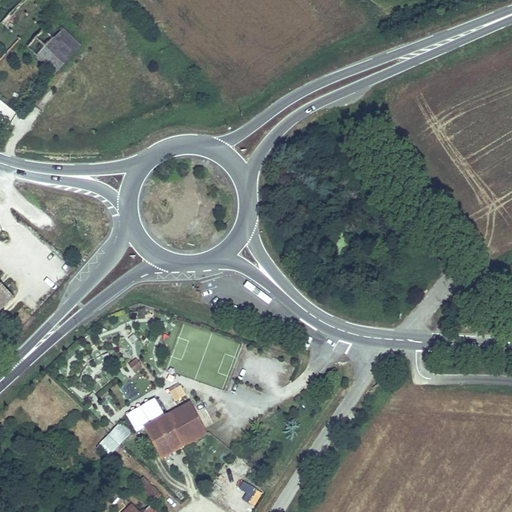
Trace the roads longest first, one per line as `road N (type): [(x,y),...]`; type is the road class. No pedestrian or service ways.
road 1 (primary): [(511,13),(312,86),(210,146)]
road 2 (primary): [(244,180),(275,132),(299,113),(511,16)]
road 3 (unknown): [(511,302),(401,67)]
road 4 (secondary): [(274,282),(313,316),(359,335),(511,343)]
road 5 (primary): [(130,217),(118,249),(11,368)]
road 6 (primary): [(11,368),(142,268),(169,259)]
